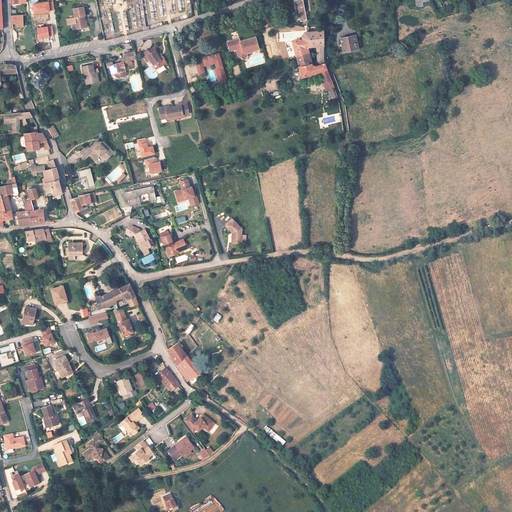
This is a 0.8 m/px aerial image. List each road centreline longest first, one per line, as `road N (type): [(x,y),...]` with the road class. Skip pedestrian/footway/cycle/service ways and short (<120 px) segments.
road 1 (track): [(232,261),(331,252),(376,260),(511,221)]
road 2 (residential): [(20,60),(255,0)]
road 3 (track): [(244,428),(198,468),(53,488)]
road 4 (track): [(327,511),(267,445),(189,391)]
road 5 (track): [(343,254),(351,152),(335,82)]
road 6 (residential): [(20,60),(72,222)]
